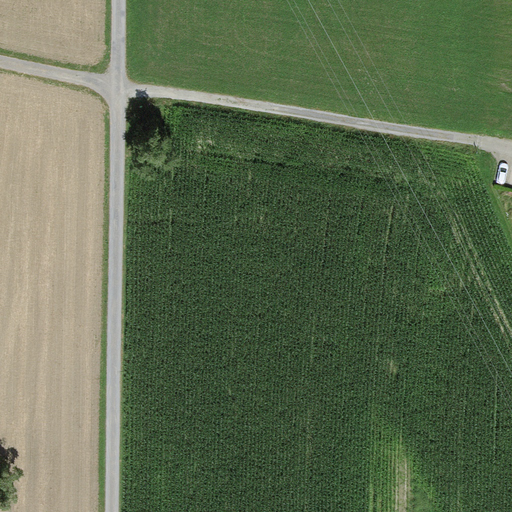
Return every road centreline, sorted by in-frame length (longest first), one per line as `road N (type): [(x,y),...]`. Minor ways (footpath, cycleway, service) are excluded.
road 1 (track): [(109,511),(114,85)]
road 2 (track): [(479,141),(114,85)]
